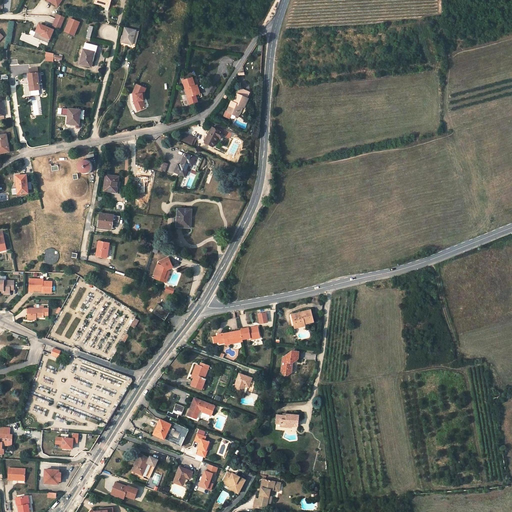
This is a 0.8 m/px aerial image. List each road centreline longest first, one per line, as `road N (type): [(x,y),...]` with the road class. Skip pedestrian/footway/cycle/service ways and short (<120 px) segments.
road 1 (residential): [(274,28),(261,31),(203,114),(27,154),(0,169)]
road 2 (tertiary): [(202,303),(222,308),(411,267),(511,227)]
road 3 (secondary): [(202,303),(257,197),(274,28)]
road 4 (tertiary): [(0,321),(146,380)]
road 5 (secondary): [(63,511),(146,380)]
